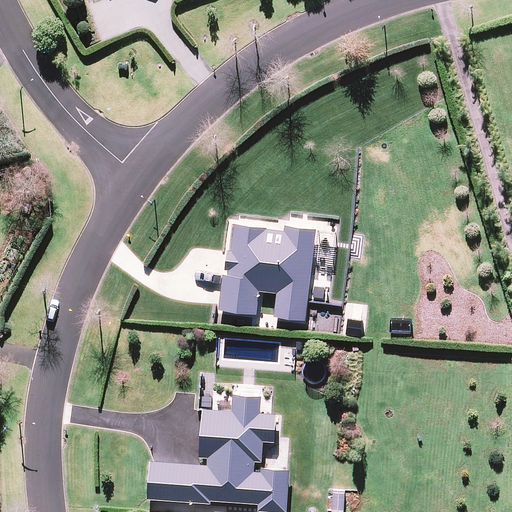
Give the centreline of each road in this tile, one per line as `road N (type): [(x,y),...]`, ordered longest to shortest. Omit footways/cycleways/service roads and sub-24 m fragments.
road 1 (residential): [(128,178),(73,297),(56,362),(41,436),(45,511)]
road 2 (residential): [(377,0),(279,48),(128,178)]
road 3 (residential): [(128,178),(28,74),(0,22)]
